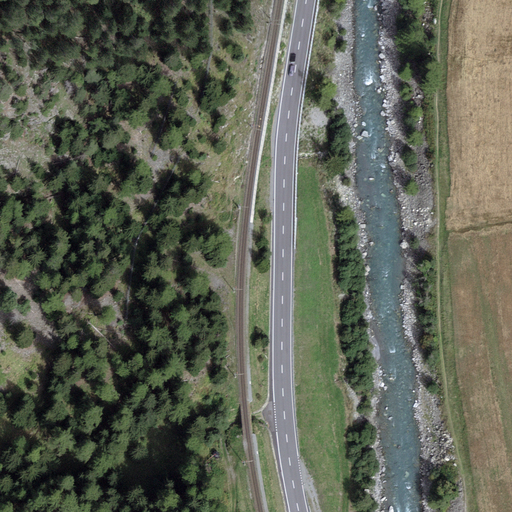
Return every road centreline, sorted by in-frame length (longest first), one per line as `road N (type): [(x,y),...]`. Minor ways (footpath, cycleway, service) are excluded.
road 1 (primary): [(302,0),(280,165),(284,414),(299,511)]
road 2 (track): [(284,414),(237,418),(221,433),(232,511)]
